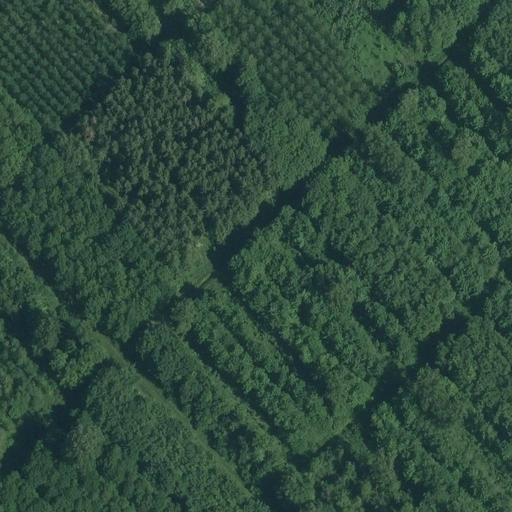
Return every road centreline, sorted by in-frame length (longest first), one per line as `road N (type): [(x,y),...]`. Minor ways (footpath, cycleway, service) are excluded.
road 1 (track): [(262,511),(0,227)]
road 2 (track): [(209,0),(0,197)]
